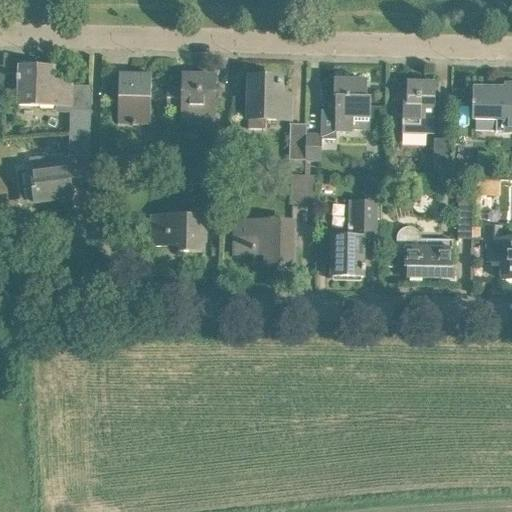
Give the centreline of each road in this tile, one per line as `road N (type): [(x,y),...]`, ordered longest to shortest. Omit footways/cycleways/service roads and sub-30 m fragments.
road 1 (residential): [(0,236),(77,227),(200,309),(511,315)]
road 2 (residential): [(511,48),(0,35)]
